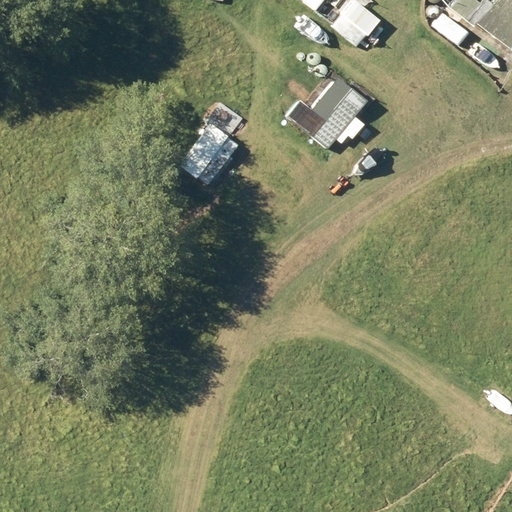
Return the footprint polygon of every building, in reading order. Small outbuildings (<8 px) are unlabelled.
[(300,0),(324,18),(337,0),(300,0)] [(443,0),(441,4),(455,15),(467,0),(443,0)] [(511,0),(475,0),(466,16),(500,37),(511,18),(511,0)] [(315,115),(303,132),(322,145),(335,126),(345,133),(354,120),(344,113),(356,95),(326,74),(303,106),(315,115)] [(239,132),(212,114),(182,159),(209,177),(239,132)] [(155,248),(148,250),(153,262),(160,260),(155,248)]
